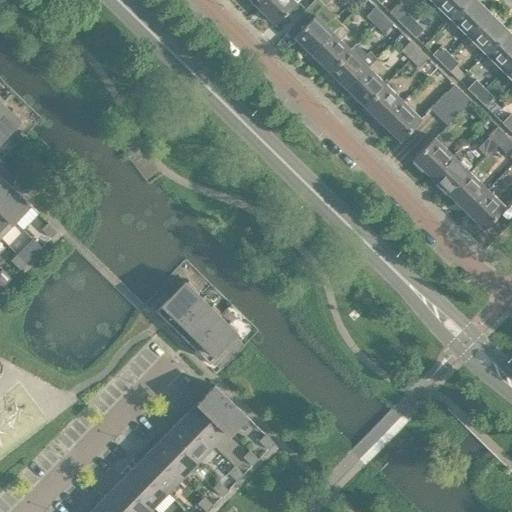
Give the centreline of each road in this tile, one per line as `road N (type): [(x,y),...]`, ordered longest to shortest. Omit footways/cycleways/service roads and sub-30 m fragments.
road 1 (tertiary): [(511,385),(117,0)]
road 2 (residential): [(502,297),(197,0)]
